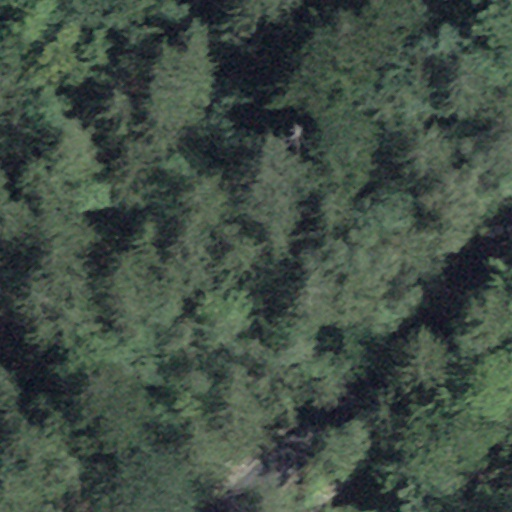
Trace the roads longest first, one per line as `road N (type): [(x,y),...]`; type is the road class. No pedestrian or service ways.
road 1 (track): [(0,301),(304,57),(357,0)]
road 2 (unclassified): [(226,511),(511,243)]
